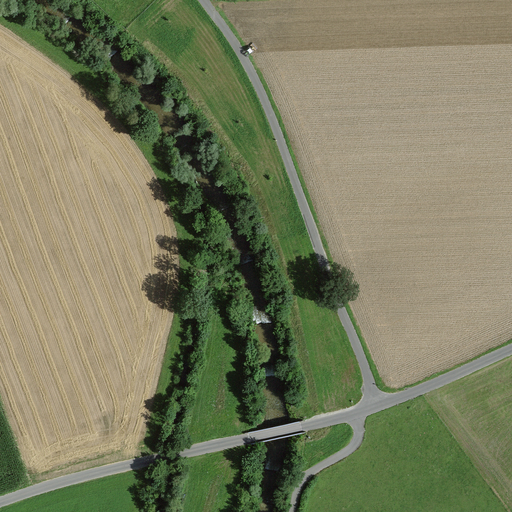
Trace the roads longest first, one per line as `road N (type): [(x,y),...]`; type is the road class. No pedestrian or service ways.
road 1 (track): [(378,406),(272,118),(243,53),(205,0)]
road 2 (unclassified): [(0,504),(357,414)]
road 3 (unclassified): [(357,414),(511,351)]
road 4 (unclassified): [(357,414),(355,442),(304,476),(292,511)]
